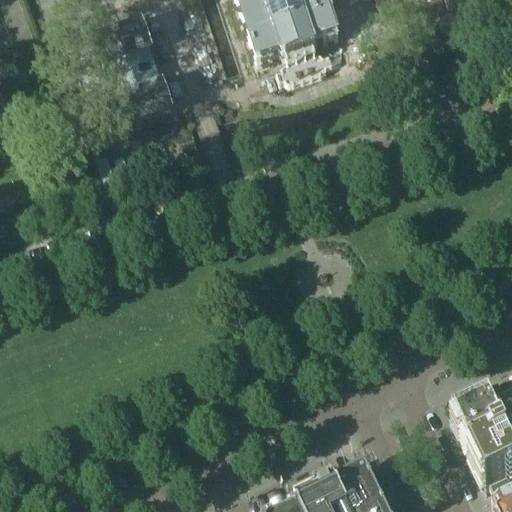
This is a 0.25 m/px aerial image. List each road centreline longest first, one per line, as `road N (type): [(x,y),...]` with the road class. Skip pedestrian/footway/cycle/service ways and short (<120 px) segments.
road 1 (residential): [(511,109),(0,277)]
road 2 (residential): [(113,511),(352,394)]
road 3 (residential): [(463,511),(397,371)]
road 4 (residential): [(352,394),(410,511)]
road 5 (residential): [(397,371),(511,317)]
